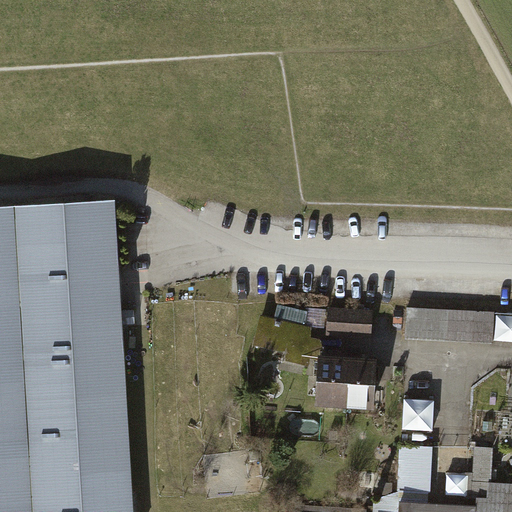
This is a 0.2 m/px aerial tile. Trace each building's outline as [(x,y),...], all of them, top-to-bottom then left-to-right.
[(140,511),(121,197),(0,204),(0,511),(140,511)] [(408,307),(407,339),(494,344),(496,312),(408,307)] [(375,311),(330,308),(329,334),(374,337),(375,311)] [(511,337),(511,310),(499,311),(499,338),(511,337)] [(325,353),(322,339),(313,337),(316,324),(260,311),(252,344),(285,352),(287,361),(323,363),(320,403),(376,407),(379,357),(325,353)] [(407,394),(406,425),(437,426),(437,395),(407,394)] [(476,511),(476,507),(428,503),(431,447),(401,445),(399,492),(377,500),(375,511),(476,511)] [(511,511),(511,483),(490,482),(488,511),(511,511)]
